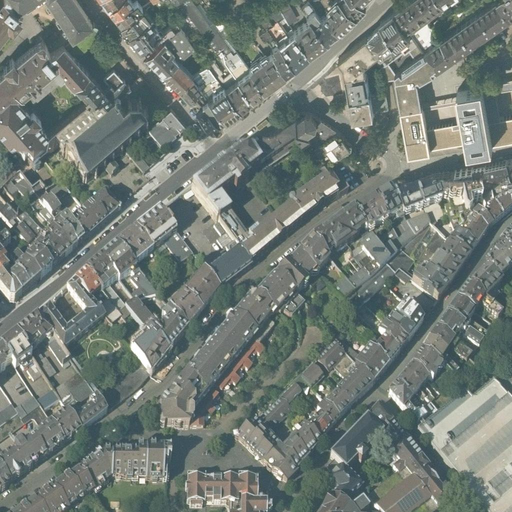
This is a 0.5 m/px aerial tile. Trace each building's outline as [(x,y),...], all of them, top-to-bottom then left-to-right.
[(0,39),(10,27),(13,29),(21,19),(19,16),(21,13),(17,9),(4,0),(1,0),(0,2),(0,39)] [(4,0),(17,9),(30,0),(47,0),(69,33),(67,33),(72,39),(83,31),(83,30),(91,24),(74,0),(4,0)] [(101,0),(108,9),(119,0),(101,0)] [(119,0),(108,9),(114,17),(132,2),(129,0),(119,0)] [(132,2),(114,17),(120,26),(142,8),(135,0),(134,0),(132,2)] [(249,69),(248,68),(225,37),(222,39),(216,31),(214,32),(191,0),(177,0),(186,12),(187,12),(206,37),(231,72),(236,78),(249,69)] [(288,23),(297,18),(287,0),(280,0),(277,3),(288,23)] [(350,21),(358,13),(345,0),(320,0),(328,11),(342,29),(350,21)] [(345,0),(358,13),(362,10),(367,5),(363,1),(362,0),(345,0)] [(425,18),(412,0),(406,0),(404,3),(395,9),(409,30),(425,18)] [(444,1),(442,0),(412,0),(425,18),(445,4),(444,1)] [(511,0),(499,0),(498,1),(511,18),(511,16),(511,0)] [(469,20),(482,39),(496,29),(511,18),(498,1),(469,20)] [(128,35),(149,18),(142,8),(120,26),(128,35)] [(326,40),(342,29),(328,11),(320,17),(313,9),(305,14),(308,18),(326,40)] [(409,30),(395,9),(388,14),(380,20),(399,45),(412,35),(409,30)] [(263,29),(267,26),(273,23),(265,11),(255,18),(263,29)] [(162,40),(172,51),(206,37),(187,12),(186,12),(161,33),(159,35),(158,35),(160,38),(162,40)] [(161,33),(149,18),(128,35),(133,42),(140,50),(158,35),(159,35),(161,33)] [(326,40),(308,18),(292,29),(294,31),(308,53),(326,40)] [(441,39),(425,18),(409,30),(412,35),(425,51),(441,39)] [(399,45),(380,20),(374,26),(369,31),(370,32),(369,34),(389,62),(405,51),(399,45)] [(482,39),(469,20),(441,39),(454,58),(467,50),(482,39)] [(83,31),(72,39),(64,44),(75,57),(103,33),(101,30),(97,24),(93,23),(91,24),(83,30),(83,31)] [(292,66),(277,42),(267,26),(263,29),(258,32),(264,40),(266,38),(273,49),(271,51),(284,73),(292,66)] [(308,53),(294,31),(277,42),(292,66),(308,53)] [(389,62),(369,34),(339,57),(344,63),(345,67),(346,74),(366,71),(366,61),(372,57),(381,68),(389,62)] [(27,162),(32,168),(42,161),(50,153),(58,147),(66,141),(53,128),(48,132),(37,120),(39,117),(32,108),(29,111),(18,99),(27,91),(52,69),(56,66),(59,69),(58,70),(73,87),(74,86),(89,73),(75,57),(64,44),(63,42),(55,47),(53,48),(51,45),(47,48),(42,38),(36,43),(14,61),(12,58),(3,66),(6,69),(0,73),(0,130),(20,153),(16,155),(24,165),(27,162)] [(454,58),(441,39),(425,51),(440,69),(447,64),(454,58)] [(172,51),(162,40),(145,56),(151,63),(155,66),(172,51)] [(162,73),(177,60),(172,55),(174,53),(172,51),(155,66),(158,69),(162,73)] [(249,69),(262,90),(282,75),(285,73),(284,73),(271,51),(269,53),(248,68),(249,69)] [(402,108),(422,103),(419,88),(418,82),(440,69),(425,51),(395,72),(402,108)] [(170,80),(178,88),(191,77),(192,76),(177,60),(162,73),(170,80)] [(113,89),(123,80),(113,68),(103,77),(110,85),(113,89)] [(59,76),(52,69),(27,91),(33,98),(59,76)] [(249,69),(236,78),(251,98),(256,94),(262,90),(249,69)] [(371,95),(366,71),(346,74),(348,86),(350,98),(371,95)] [(251,98),(236,78),(231,72),(222,86),(239,108),(241,106),(249,99),(251,98)] [(74,86),(86,99),(53,128),(66,141),(122,92),(129,86),(127,83),(124,79),(123,80),(113,89),(108,94),(104,90),(89,73),(74,86)] [(199,88),(200,89),(199,89),(207,99),(208,99),(213,96),(212,94),(222,86),(215,76),(206,82),(199,88)] [(184,95),(190,102),(195,96),(193,94),(199,89),(200,89),(199,88),(191,77),(178,88),(184,95)] [(462,117),(464,125),(467,142),(468,149),(493,144),(488,121),(487,114),(482,83),(457,87),(462,117)] [(113,89),(110,85),(104,90),(108,94),(113,89)] [(239,108),(222,86),(212,94),(213,96),(208,99),(224,119),(239,108)] [(127,98),(122,92),(66,141),(58,147),(63,155),(62,156),(63,158),(65,157),(67,160),(68,159),(75,170),(76,172),(75,174),(76,176),(78,175),(83,182),(82,183),(84,184),(85,183),(86,184),(94,177),(96,179),(98,178),(95,176),(100,172),(103,170),(105,172),(106,171),(111,176),(117,171),(118,170),(118,169),(117,168),(113,165),(114,163),(113,161),(119,155),(121,158),(123,157),(121,154),(123,152),(127,148),(129,151),(132,149),(130,147),(136,141),(138,144),(140,142),(138,140),(144,134),(146,136),(148,135),(149,134),(146,131),(148,130),(147,129),(149,127),(145,121),(147,118),(144,116),(145,109),(147,108),(147,106),(144,107),(139,101),(140,98),(139,97),(137,100),(130,99),(128,97),(127,98)] [(385,92),(371,95),(374,113),(389,111),(385,92)] [(371,95),(350,98),(354,120),(362,119),(375,116),(374,113),(371,95)] [(201,104),(195,96),(190,102),(209,124),(212,128),(217,124),(201,104)] [(201,104),(217,124),(224,119),(208,99),(207,99),(201,104)] [(422,103),(402,108),(404,121),(410,152),(431,148),(427,128),(425,120),(422,103)] [(173,129),(179,137),(180,138),(189,131),(170,109),(162,117),(169,125),(168,126),(164,129),(168,133),(172,130),(173,129)] [(283,153),(309,135),(317,127),(318,118),(312,112),(302,111),(296,115),(275,129),(268,134),(283,153)] [(493,144),(511,140),(511,117),(488,121),(493,144)] [(267,118),(257,126),(260,129),(265,126),(270,122),(267,118)] [(318,147),(340,131),(336,129),(318,118),(317,127),(309,135),(318,147)] [(148,130),(146,131),(149,134),(148,135),(163,152),(164,150),(165,151),(166,150),(171,146),(176,142),(175,140),(179,137),(173,129),(172,130),(168,133),(164,129),(168,126),(162,119),(159,121),(158,120),(149,127),(147,129),(148,130)] [(454,123),(427,128),(431,148),(467,142),(464,125),(455,126),(454,123)] [(345,137),(340,131),(318,147),(326,159),(329,163),(352,147),(345,137)] [(230,162),(192,190),(206,209),(218,200),(233,189),(235,193),(248,183),(246,180),(283,153),(268,134),(230,162)] [(137,155),(132,149),(129,151),(127,148),(123,152),(131,161),(137,155)] [(149,170),(137,155),(131,161),(143,175),(149,170)] [(315,167),(326,181),(338,198),(349,192),(329,163),(326,159),(315,167)] [(42,161),(32,168),(20,178),(23,183),(27,180),(45,165),(42,161)] [(495,163),(485,166),(490,191),(503,188),(502,184),(503,184),(503,182),(501,182),(500,178),(508,176),(511,175),(507,161),(503,162),(495,163)] [(45,165),(27,180),(35,190),(39,187),(46,195),(61,184),(54,177),(45,165)] [(478,167),(473,168),(480,194),(490,191),(485,166),(478,167)] [(461,170),(455,171),(463,201),(462,201),(465,211),(468,214),(470,212),(473,210),(472,208),(470,209),(468,203),(481,200),(480,194),(473,168),(461,170)] [(443,172),(434,174),(442,201),(447,199),(450,206),(444,208),(448,219),(453,232),(457,228),(457,229),(462,227),(459,220),(468,215),(468,214),(465,211),(462,201),(463,201),(455,171),(444,173),(443,172)] [(412,183),(422,209),(442,201),(434,174),(412,183)] [(23,183),(32,193),(35,190),(27,180),(23,183)] [(326,181),(307,195),(320,212),(338,198),(326,181)] [(422,209),(412,183),(412,182),(389,191),(389,192),(402,217),(423,209),(422,209)] [(17,193),(30,208),(39,201),(32,193),(23,183),(14,190),(17,193)] [(3,191),(10,199),(17,193),(14,190),(10,184),(3,191)] [(46,195),(51,201),(54,205),(68,193),(61,184),(46,195)] [(39,201),(43,207),(51,201),(46,195),(39,187),(35,190),(32,193),(39,201)] [(72,222),(69,225),(84,243),(86,241),(99,230),(120,211),(117,208),(102,190),(81,208),(75,213),(78,216),(74,220),(72,222)] [(0,194),(0,202),(7,209),(14,203),(10,199),(3,191),(0,194)] [(389,192),(376,200),(387,222),(395,217),(397,222),(403,219),(402,217),(389,192)] [(296,230),(320,212),(307,195),(283,213),(296,230)] [(218,200),(206,209),(235,245),(237,248),(248,240),(218,200)] [(376,200),(353,212),(363,231),(365,234),(387,222),(376,200)] [(501,220),(511,212),(508,202),(503,203),(501,200),(493,205),(493,206),(487,209),(483,213),(485,215),(481,218),(491,228),(501,220)] [(51,201),(43,207),(45,210),(51,218),(59,211),(54,205),(51,201)] [(0,202),(0,234),(4,239),(13,232),(8,227),(0,218),(0,215),(7,209),(0,202)] [(16,220),(7,209),(0,215),(0,218),(8,227),(16,220)] [(58,225),(51,218),(45,210),(40,215),(52,230),(58,225)] [(148,221),(163,244),(179,265),(192,256),(164,217),(160,212),(154,217),(148,221)] [(353,212),(312,240),(328,262),(363,231),(353,212)] [(23,213),(16,220),(22,227),(39,245),(46,238),(23,213)] [(296,230),(283,213),(260,231),(248,240),(237,248),(251,266),(273,249),(285,239),(296,230)] [(491,228),(481,218),(478,215),(473,220),(473,221),(486,233),(491,228)] [(84,243),(69,225),(65,219),(58,225),(77,248),(81,245),(84,243)] [(163,244),(148,221),(143,224),(136,230),(153,252),(163,244)] [(486,233),(473,221),(466,230),(481,240),(486,233)] [(74,251),(77,248),(58,225),(52,230),(51,231),(53,232),(71,254),(74,251)] [(32,245),(37,250),(40,247),(39,245),(22,227),(14,233),(23,242),(30,248),(32,245)] [(438,260),(449,245),(446,243),(443,242),(429,227),(399,254),(413,265),(422,272),(423,271),(426,274),(432,265),(429,264),(433,258),(435,260),(436,259),(438,260)] [(116,245),(117,246),(135,267),(153,252),(136,230),(128,236),(116,245)] [(481,240),(466,230),(460,237),(475,249),(481,240)] [(6,253),(8,255),(23,242),(14,233),(13,232),(4,239),(0,242),(0,252),(9,245),(12,248),(6,253)] [(53,232),(46,238),(64,260),(68,257),(71,254),(53,232)] [(475,249),(460,237),(456,235),(450,243),(447,241),(446,243),(449,245),(468,259),(475,249)] [(499,244),(501,246),(511,258),(511,244),(505,236),(499,244)] [(61,262),(64,260),(46,238),(39,245),(40,247),(58,265),(61,262)] [(312,240),(288,266),(304,282),(313,272),(318,272),(328,262),(312,240)] [(227,256),(205,272),(220,293),(253,268),(251,266),(237,248),(235,245),(227,251),(227,256)] [(468,259),(449,245),(438,260),(436,259),(435,260),(434,262),(432,265),(426,274),(447,290),(455,278),(468,259)] [(110,252),(100,260),(117,281),(119,284),(137,269),(135,267),(117,246),(110,252)] [(490,256),(483,265),(498,281),(511,269),(511,258),(501,246),(490,256)] [(34,253),(36,255),(52,271),(55,268),(58,265),(40,247),(37,250),(34,253)] [(345,283),(369,265),(357,250),(346,258),(348,262),(336,271),(345,283)] [(16,255),(10,261),(18,270),(25,265),(16,255)] [(36,255),(25,265),(40,281),(46,276),(52,271),(36,255)] [(1,261),(0,261),(0,280),(11,271),(6,265),(2,260),(1,261)] [(102,293),(117,281),(100,260),(93,266),(85,273),(100,291),(102,293)] [(6,265),(11,271),(14,274),(18,270),(10,261),(6,265)] [(18,270),(14,274),(16,276),(29,291),(35,285),(40,281),(25,265),(18,270)] [(483,265),(467,287),(476,294),(484,301),(501,284),(498,281),(483,265)] [(288,266),(275,278),(297,297),(307,285),(304,282),(288,266)] [(381,286),(395,276),(385,267),(373,279),(381,286)] [(447,290),(426,274),(423,271),(422,272),(417,278),(416,277),(412,283),(437,303),(447,290)] [(205,272),(184,293),(204,312),(220,293),(205,272)] [(80,277),(74,282),(90,300),(100,291),(85,273),(80,277)] [(16,276),(8,283),(21,298),(24,295),(29,291),(16,276)] [(256,299),(273,314),(275,316),(280,316),(282,314),(282,313),(297,297),(275,278),(259,296),(256,299)] [(17,301),(21,298),(8,283),(5,286),(0,280),(0,292),(9,303),(12,304),(14,304),(17,301)] [(49,307),(37,317),(51,336),(63,353),(106,318),(90,300),(74,282),(67,290),(86,314),(67,331),(49,307)] [(467,287),(457,302),(474,314),(480,305),(482,306),(481,308),(481,309),(497,322),(501,316),(484,301),(476,294),(467,287)] [(184,293),(168,309),(188,328),(204,312),(184,293)] [(297,297),(282,313),(284,315),(288,318),(291,318),(297,313),(304,305),(297,297)] [(235,316),(256,334),(267,322),(273,314),(256,299),(254,301),(254,300),(249,300),(235,316)] [(486,337),(470,325),(469,327),(466,325),(474,314),(457,302),(446,317),(466,331),(482,343),(486,337)] [(393,318),(395,320),(413,336),(422,323),(404,306),(393,318)] [(188,328),(168,309),(150,331),(169,352),(188,328)] [(206,352),(226,370),(239,355),(251,341),(256,334),(235,316),(206,352)] [(26,326),(16,335),(29,354),(36,348),(43,343),(51,336),(37,317),(26,326)] [(435,333),(453,345),(460,334),(463,335),(462,337),(462,338),(478,350),(482,343),(466,331),(446,317),(435,333)] [(388,329),(407,344),(413,336),(395,320),(393,322),(389,327),(388,329)] [(267,335),(273,329),(272,326),(267,322),(256,334),(251,341),(258,347),(267,335)] [(383,340),(399,354),(407,344),(388,329),(385,326),(377,336),(383,340)] [(141,328),(123,341),(139,362),(150,375),(169,352),(150,331),(146,335),(141,328)] [(352,335),(366,348),(388,368),(399,354),(383,340),(375,350),(373,346),(375,344),(358,328),(352,335)] [(435,333),(428,343),(446,355),(450,349),(452,351),(452,353),(452,354),(465,363),(468,361),(471,358),(453,345),(435,333)] [(16,335),(0,348),(11,365),(16,370),(22,366),(32,359),(29,354),(16,335)] [(63,353),(51,336),(43,343),(63,369),(70,362),(63,353)] [(251,341),(239,355),(247,362),(255,352),(259,355),(261,353),(263,351),(258,347),(251,341)] [(341,353),(345,357),(372,386),(388,368),(366,348),(361,354),(360,355),(361,356),(362,358),(360,360),(357,358),(339,341),(336,344),(341,353)] [(325,353),(316,362),(328,374),(332,369),(337,363),(345,357),(341,353),(336,344),(335,343),(325,353)] [(428,343),(422,354),(441,367),(444,369),(452,378),(458,374),(447,361),(446,362),(445,363),(442,361),(446,355),(428,343)] [(0,347),(0,372),(11,365),(0,348),(0,347)] [(44,360),(36,348),(29,354),(32,359),(43,377),(46,382),(56,374),(46,359),(44,360)] [(186,376),(207,393),(210,390),(214,384),(226,370),(206,352),(196,363),(186,376)] [(422,354),(412,368),(427,383),(429,380),(432,383),(436,377),(435,376),(441,367),(422,354)] [(251,365),(247,362),(239,355),(226,370),(235,377),(243,367),(247,370),(249,368),(251,365)] [(332,369),(344,381),(342,383),(344,385),(338,391),(336,393),(338,395),(350,409),(353,406),(368,391),(372,386),(345,357),(337,363),(332,369)] [(43,377),(32,359),(22,366),(35,384),(43,377)] [(150,375),(139,362),(97,401),(106,414),(137,391),(150,375)] [(311,391),(323,378),(318,373),(311,366),(299,378),(300,379),(306,385),(306,386),(311,391)] [(419,393),(427,383),(412,368),(404,377),(419,393)] [(235,377),(226,370),(214,384),(223,391),(231,382),(235,385),(237,382),(239,380),(235,377)] [(78,375),(53,392),(59,401),(84,383),(78,375)] [(189,427),(194,427),(194,418),(193,411),(207,393),(186,376),(169,396),(158,409),(161,411),(161,425),(163,428),(168,428),(188,427),(189,427)] [(404,377),(396,386),(410,402),(419,413),(424,408),(421,403),(425,400),(419,393),(404,377)] [(306,385),(300,379),(293,386),(299,392),(306,386),(306,385)] [(84,383),(59,401),(67,413),(93,395),(84,383)] [(511,511),(511,402),(501,391),(492,383),(471,400),(464,393),(424,426),(421,422),(426,417),(422,412),(412,419),(414,421),(417,425),(418,424),(421,428),(417,431),(449,470),(483,511),(511,511)] [(286,406),(287,407),(301,394),(299,392),(293,386),(280,399),(287,406),(286,406)] [(406,407),(410,402),(396,386),(392,391),(389,395),(389,396),(391,400),(409,421),(414,417),(406,407)] [(193,411),(194,418),(200,418),(201,417),(206,411),(210,414),(212,412),(214,409),(210,406),(218,396),(210,390),(207,393),(193,411)] [(52,391),(36,403),(39,408),(42,412),(59,401),(53,392),(52,391)] [(67,413),(81,433),(106,414),(97,401),(93,395),(67,413)] [(325,406),(338,421),(350,409),(338,395),(325,406)] [(33,398),(14,412),(17,416),(21,422),(39,408),(36,403),(33,398)] [(256,423),(267,434),(270,431),(271,431),(287,415),(287,414),(290,411),(287,407),(286,406),(287,406),(280,399),(256,423)] [(338,421),(325,406),(324,404),(316,412),(319,416),(320,415),(331,428),(338,421)] [(0,428),(17,416),(14,412),(11,406),(0,414),(0,428)] [(42,412),(39,408),(21,422),(24,427),(31,422),(33,422),(40,432),(43,430),(43,429),(46,427),(47,427),(50,425),(42,412)] [(392,450),(404,440),(378,408),(377,408),(376,408),(365,421),(383,439),(387,443),(392,450)] [(81,433),(67,413),(63,416),(60,416),(55,420),(54,422),(50,425),(64,446),(81,433)] [(311,423),(306,427),(320,441),(331,428),(320,415),(319,416),(315,420),(312,418),(308,421),(311,423)] [(17,416),(0,428),(0,443),(24,427),(21,422),(17,416)] [(201,417),(200,418),(194,418),(194,427),(197,427),(202,427),(202,418),(201,417)] [(262,464),(279,447),(267,434),(256,423),(253,420),(236,437),(262,464)] [(383,439),(365,421),(334,453),(330,458),(334,462),(327,469),(334,476),(334,477),(342,469),(345,473),(356,462),(360,466),(365,460),(361,456),(365,453),(367,455),(368,454),(366,452),(370,448),(372,450),(373,449),(371,447),(375,443),(377,445),(379,443),(383,447),(387,443),(383,439)] [(33,441),(46,459),(64,446),(50,425),(47,427),(46,427),(43,429),(43,430),(40,432),(42,435),(33,441)] [(282,450),(279,447),(262,464),(270,472),(271,472),(286,484),(302,464),(320,441),(306,427),(305,426),(290,440),(291,441),(282,450)] [(393,472),(397,478),(420,459),(417,456),(404,440),(392,450),(388,453),(396,463),(389,468),(393,472)] [(46,459),(33,441),(25,447),(25,446),(20,444),(14,449),(13,451),(13,452),(0,461),(0,471),(9,485),(22,476),(28,472),(32,469),(46,459)] [(116,479),(146,480),(146,447),(138,447),(138,453),(130,453),(116,452),(116,479)] [(167,447),(146,447),(146,480),(166,480),(166,479),(166,465),(167,447)] [(111,479),(116,479),(116,452),(102,452),(88,464),(79,471),(93,491),(111,479)] [(420,459),(397,478),(367,502),(374,511),(438,511),(446,506),(453,500),(444,489),(443,489),(440,492),(433,483),(426,474),(429,471),(420,459)] [(350,501),(361,489),(345,473),(342,469),(334,477),(334,476),(327,483),(337,493),(331,499),(349,511),(351,511),(357,508),(350,501)] [(0,491),(9,485),(0,471),(0,491)] [(53,489),(69,511),(78,506),(76,503),(93,491),(79,471),(61,483),(53,489)] [(200,504),(221,504),(220,479),(205,479),(188,479),(188,508),(200,508),(200,504)] [(238,480),(220,479),(221,504),(228,504),(238,505),(238,503),(246,502),(257,502),(256,480),(247,480),(238,480)] [(68,511),(69,511),(53,489),(36,502),(43,511),(68,511)] [(351,511),(349,511),(331,499),(321,511),(366,511),(361,504),(357,508),(351,511)] [(43,511),(36,502),(20,511),(43,511)] [(267,502),(257,502),(246,502),(238,503),(238,505),(228,504),(227,511),(271,511),(271,509),(272,506),(267,502)]
